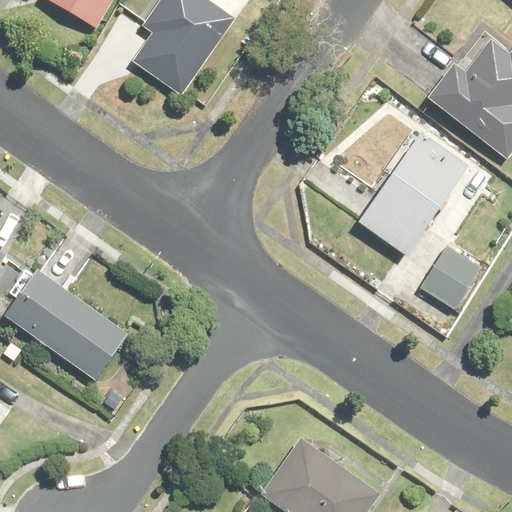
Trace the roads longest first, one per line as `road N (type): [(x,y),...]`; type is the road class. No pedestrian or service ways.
road 1 (residential): [(267,296),(511,461)]
road 2 (residential): [(357,0),(191,242)]
road 3 (residential): [(90,511),(127,480),(267,296)]
road 4 (residential): [(0,107),(191,242)]
